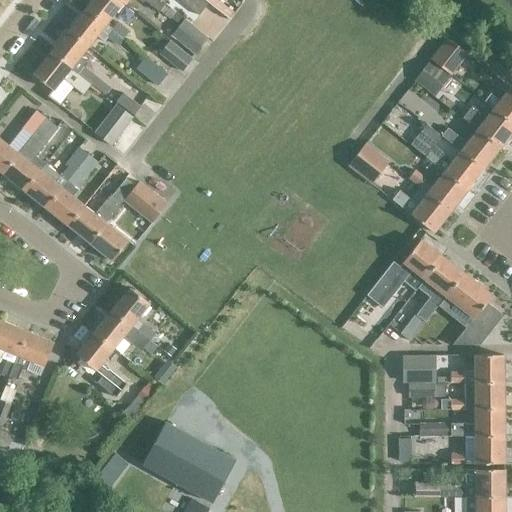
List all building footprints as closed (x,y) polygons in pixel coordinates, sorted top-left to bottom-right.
[(117,0),(92,0),(85,9),(105,26),(123,4),(117,0)] [(117,0),(123,4),(124,5),(128,0),(137,0),(142,3),(143,1),(157,13),(158,12),(168,20),(174,13),(158,0),(117,0)] [(180,0),(179,2),(196,16),(205,5),(198,0),(180,0)] [(200,0),(227,21),(232,14),(214,0),(200,0)] [(85,9),(67,31),(87,47),(96,37),(102,42),(106,37),(117,46),(122,40),(111,31),(105,26),(85,9)] [(207,39),(183,21),(170,37),(194,56),(207,39)] [(117,23),(111,31),(122,40),(128,32),(117,23)] [(87,47),(67,31),(50,53),(91,85),(104,95),(109,88),(82,67),(86,63),(79,58),(87,47)] [(467,54),(448,39),(431,60),(450,75),(467,54)] [(168,42),(157,55),(180,73),(190,60),(168,42)] [(50,53),(32,75),(52,91),(47,98),(58,106),(73,88),(82,96),(91,85),(50,53)] [(157,87),(166,75),(145,57),(135,69),(157,87)] [(430,61),(414,81),(433,97),(449,77),(430,61)] [(493,110),(511,125),(511,89),(510,88),(500,102),(490,94),(483,102),(493,110)] [(133,116),(139,107),(122,94),(115,103),(133,116)] [(103,96),(95,108),(121,130),(130,117),(103,96)] [(511,131),(511,125),(493,110),(486,119),(471,107),(461,119),(477,131),(499,149),(511,131)] [(33,113),(20,129),(24,132),(31,137),(43,122),(33,113)] [(17,154),(1,174),(23,192),(39,172),(44,165),(33,157),(56,129),(45,120),(43,122),(31,137),(22,148),(17,154)] [(431,150),(441,138),(426,126),(410,147),(436,167),(442,159),(431,150)] [(447,130),(441,138),(459,153),(460,152),(482,169),(499,149),(477,131),(466,145),(447,130)] [(17,154),(0,140),(0,173),(1,174),(17,154)] [(364,145),(347,166),(371,185),(387,163),(364,145)] [(44,165),(39,172),(23,192),(45,210),(61,189),(66,183),(87,157),(77,149),(65,165),(67,167),(59,177),(44,165)] [(465,191),(482,169),(460,152),(459,153),(453,161),(445,155),(442,159),(436,167),(443,173),(465,191)] [(87,157),(66,183),(72,188),(81,177),(84,179),(96,163),(87,157)] [(414,171),(408,179),(419,188),(427,194),(449,212),(465,191),(443,173),(431,189),(423,183),(426,180),(414,171)] [(83,207),(67,227),(89,245),(105,225),(124,201),(135,187),(125,180),(109,199),(108,198),(94,216),(83,207)] [(135,187),(124,201),(152,223),(167,205),(139,182),(135,187)] [(61,189),(45,210),(67,227),(83,207),(72,198),(77,192),(72,188),(66,183),(61,189)] [(398,191),(391,201),(410,215),(432,233),(449,212),(427,194),(417,206),(398,191)] [(105,225),(89,245),(111,263),(127,242),(105,225)] [(389,266),(365,297),(381,309),(401,283),(414,293),(416,291),(424,281),(441,258),(419,241),(395,271),(389,266)] [(424,281),(416,291),(428,301),(416,317),(423,323),(424,323),(437,307),(444,297),(462,275),(441,258),(424,281)] [(462,275),(444,297),(472,319),(464,329),(451,346),(478,346),(502,316),(486,303),(491,297),(462,275)] [(149,306),(128,290),(110,312),(136,333),(137,332),(149,342),(155,334),(142,325),(141,326),(136,322),(149,306)] [(110,312),(93,334),(113,351),(123,339),(132,346),(134,344),(140,349),(147,341),(136,333),(131,329),(110,312)] [(414,316),(399,335),(408,342),(423,323),(416,317),(414,316)] [(1,322),(0,323),(0,360),(1,359),(5,361),(0,373),(7,377),(26,333),(1,322)] [(39,377),(52,344),(26,333),(7,377),(16,381),(21,370),(39,377)] [(113,351),(93,334),(75,357),(101,377),(95,385),(114,400),(125,386),(107,371),(106,372),(100,367),(113,351)] [(167,345),(162,352),(169,357),(174,351),(167,345)] [(433,356),(403,356),(403,385),(407,385),(433,385),(433,356)] [(463,374),(449,374),(449,384),(464,384),(473,384),(502,384),(502,356),(473,356),(473,372),(463,372),(463,374)] [(159,369),(153,377),(163,385),(169,377),(159,369)] [(464,401),(440,401),(440,411),(474,411),(503,410),(502,384),(473,384),(464,384),(464,388),(464,401)] [(433,385),(407,385),(407,400),(433,400),(444,400),(444,389),(444,385),(433,385)] [(144,387),(138,394),(146,401),(152,394),(144,387)] [(137,396),(123,413),(131,420),(145,402),(137,396)] [(10,405),(0,401),(0,426),(1,427),(10,405)] [(474,425),(418,425),(418,438),(464,438),(474,437),(503,437),(503,410),(474,411),(474,425)] [(211,505),(234,462),(163,424),(141,467),(211,505)] [(464,455),(450,455),(450,465),(503,464),(503,437),(474,437),(464,438),(464,455)] [(410,451),(398,452),(398,463),(410,463),(410,451)] [(417,453),(417,465),(439,465),(439,453),(417,453)] [(113,455),(95,479),(108,489),(127,465),(113,455)] [(438,485),(413,485),(414,498),(414,499),(464,498),(475,498),(504,497),(503,470),(475,471),(475,487),(450,487),(438,487),(438,485)] [(464,511),(503,511),(504,497),(475,498),(464,498),(464,511)] [(207,511),(209,509),(190,500),(183,511),(207,511)]
